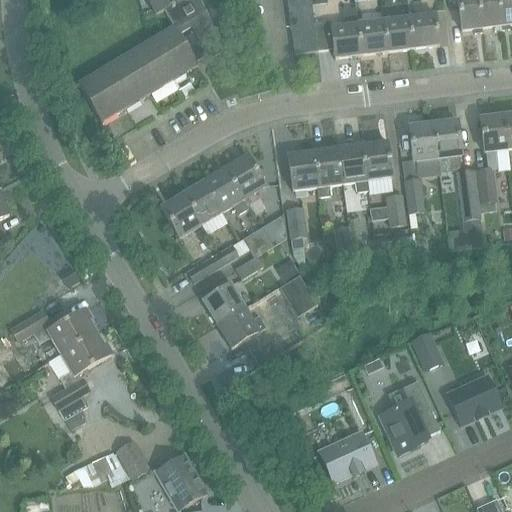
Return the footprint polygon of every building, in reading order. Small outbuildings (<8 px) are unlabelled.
[(174,31),(79,88),(101,127),(197,69),(195,65),(206,58),(209,62),(222,54),(198,1),(197,0),(147,0),(156,19),(164,15),(174,31)] [(482,31),(477,0),(457,0),(461,34),(474,32),(474,36),(482,35),(482,31)] [(496,0),(477,0),(482,31),(494,30),(494,34),(501,33),(496,0)] [(511,0),(496,0),(501,33),(510,32),(509,28),(511,27),(511,0)] [(287,7),(289,20),(313,17),(311,4),(287,7)] [(343,12),(345,29),(331,30),(335,62),(336,62),(361,58),(357,27),(358,27),(356,11),(343,12)] [(289,20),(291,32),(314,29),(313,17),(289,20)] [(435,18),(409,21),(413,52),(438,49),(439,49),(435,18)] [(409,21),(383,24),(387,55),(413,52),(409,21)] [(383,24),(358,27),(357,27),(361,58),(387,55),(383,24)] [(291,32),(292,45),(316,42),(314,29),(291,32)] [(316,42),(292,45),(294,57),(318,54),(316,42)] [(486,156),(488,175),(493,174),(494,174),(494,172),(498,172),(496,155),(508,153),(504,119),(480,122),(484,156),(486,156)] [(457,125),(435,128),(440,176),(460,173),(458,160),(461,159),(457,125)] [(440,176),(435,128),(409,131),(413,165),(416,165),(417,174),(420,178),(440,176)] [(387,146),(362,149),(367,185),(392,181),(387,146)] [(362,149),(338,152),(343,188),(355,187),(356,197),(368,195),(367,185),(362,149)] [(313,156),(318,191),(319,201),(331,199),(330,190),(343,188),(338,152),(313,156)] [(318,191),(313,156),(288,159),(293,195),(318,191)] [(247,159),(224,173),(243,205),(266,191),(247,159)] [(224,173),(202,186),(220,217),(232,210),(237,220),(248,214),(243,205),(224,173)] [(488,175),(477,176),(482,208),(497,206),(493,174),(488,175)] [(459,179),(464,224),(480,222),(475,177),(459,179)] [(421,184),(405,186),(410,219),(425,217),(421,184)] [(202,186),(181,199),(199,230),(220,217),(202,186)] [(0,193),(2,193),(1,192),(0,192),(0,222),(9,218),(0,199),(0,193)] [(199,230),(181,199),(161,211),(179,242),(199,230)] [(371,214),(373,226),(390,223),(392,231),(406,229),(403,201),(387,203),(389,212),(371,214)] [(287,216),(291,244),(306,242),(302,214),(287,216)] [(284,220),(260,234),(270,252),(287,242),(284,220)] [(339,263),(340,270),(354,268),(350,230),(334,232),(338,263),(339,263)] [(253,263),(257,260),(270,252),(260,234),(242,244),(253,263)] [(399,241),(401,261),(414,259),(412,240),(399,241)] [(230,252),(216,260),(222,270),(236,261),(230,252)] [(222,270),(216,260),(187,278),(193,287),(222,270)] [(257,260),(253,263),(236,273),(242,283),(263,270),(257,260)] [(300,279),(280,292),(297,321),(317,309),(300,279)] [(202,305),(216,329),(245,312),(231,288),(202,305)] [(245,312),(216,329),(231,353),(259,336),(259,335),(266,331),(259,320),(252,324),(245,312)] [(50,339),(61,358),(96,337),(88,324),(91,323),(85,313),(48,335),(45,330),(49,327),(42,315),(12,333),(19,343),(33,335),(39,345),(50,339)] [(96,337),(61,358),(71,375),(60,381),(67,392),(51,401),(58,413),(72,434),(85,426),(83,413),(88,410),(82,399),(90,394),(79,377),(95,368),(112,358),(106,348),(104,350),(96,337)] [(444,366),(430,337),(412,346),(425,374),(444,366)] [(446,399),(460,430),(475,423),(476,424),(488,419),(487,418),(502,411),(488,379),(446,399)] [(401,393),(407,406),(380,419),(399,459),(421,449),(419,444),(440,434),(418,385),(401,393)] [(362,435),(319,455),(333,487),(352,479),(353,480),(364,475),(363,474),(376,468),(362,435)] [(116,456),(133,483),(150,474),(133,446),(116,456)] [(177,511),(181,511),(206,498),(184,460),(156,476),(177,511)] [(500,511),(497,503),(476,511),(500,511)]
